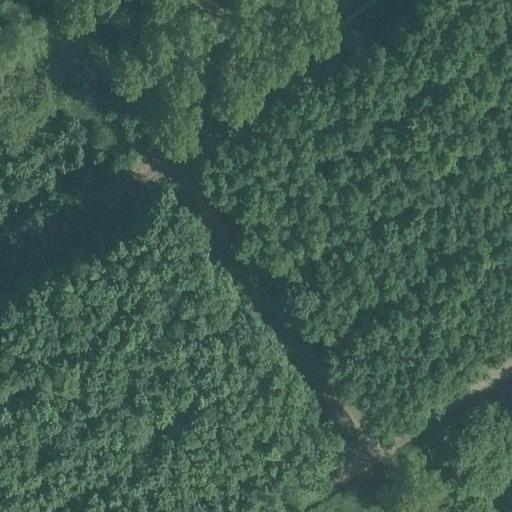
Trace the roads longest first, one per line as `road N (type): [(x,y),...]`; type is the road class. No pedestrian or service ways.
road 1 (track): [(376,453),(163,151)]
road 2 (track): [(511,367),(281,511)]
